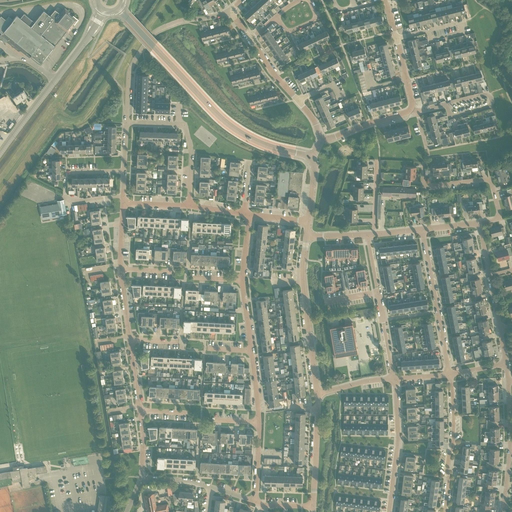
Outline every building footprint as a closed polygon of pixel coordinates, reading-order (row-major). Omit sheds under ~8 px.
[(211,5),(207,0),(197,0),(198,0),(202,8),(205,7),(206,8),(211,5)] [(267,6),(261,0),(260,0),(257,3),(263,10),(267,6)] [(263,10),(257,3),(252,7),(258,14),(263,10)] [(460,14),(461,14),(464,13),(465,18),(468,18),(466,13),(464,4),(458,6),(460,14)] [(462,19),(461,14),(460,14),(458,6),(452,7),(454,16),(455,16),(458,15),(460,20),(462,19)] [(258,14),(252,7),(248,11),(254,18),(258,14)] [(456,21),(455,16),(454,16),(452,7),(447,9),(449,17),(450,17),(453,16),(454,21),(456,21)] [(0,16),(0,32),(2,34),(1,35),(18,50),(21,49),(30,56),(40,64),(75,20),(65,11),(62,15),(55,9),(50,15),(44,10),(34,22),(24,14),(20,18),(16,15),(13,19),(8,16),(5,19),(1,16),(0,16)] [(451,22),(450,17),(449,17),(447,9),(441,10),(443,19),(444,18),(447,18),(449,23),(451,22)] [(443,19),(441,10),(436,11),(438,20),(439,20),(442,19),(443,24),(445,23),(444,18),(443,19)] [(254,18),(248,11),(244,15),(250,22),(254,18)] [(440,25),(439,20),(438,20),(436,11),(430,13),(432,21),(433,21),(436,20),(438,25),(440,25)] [(375,17),(377,25),(383,23),(381,15),(377,17),(376,13),(373,13),(374,17),(375,17)] [(434,26),(433,21),(432,21),(430,13),(425,14),(427,23),(428,23),(431,22),(432,27),(434,26)] [(367,15),(368,19),(369,19),(371,26),(377,25),(375,17),(374,17),(371,18),(370,14),(367,15)] [(429,28),(428,23),(427,23),(425,14),(419,16),(421,24),(422,24),(425,23),(427,28),(429,28)] [(351,23),(353,31),(359,29),(357,22),(356,22),(353,23),(352,19),(351,19),(351,16),(349,17),(349,19),(350,23),(351,23)] [(369,19),(368,19),(365,20),(364,16),(361,16),(362,20),(363,20),(365,28),(371,26),(369,19)] [(423,29),(422,24),(421,24),(419,16),(413,17),(416,26),(416,25),(420,25),(421,30),(423,29)] [(363,20),(362,20),(359,21),(358,17),(355,18),(356,22),(357,22),(359,29),(365,28),(363,20)] [(416,26),(413,17),(408,19),(410,27),(414,26),(415,31),(418,30),(416,25),(416,26)] [(347,32),(353,31),(351,23),(350,23),(347,24),(346,20),(343,21),(344,25),(345,25),(347,32)] [(221,27),(223,36),(230,34),(228,26),(221,27)] [(318,30),(320,34),(321,34),(324,41),(330,38),(327,31),(322,33),(319,26),(317,27),(318,30)] [(217,38),(223,36),(221,27),(214,29),(217,38)] [(210,39),(217,38),(214,29),(208,31),(210,39)] [(203,41),(210,39),(208,31),(201,33),(203,41)] [(265,40),(272,35),(269,31),(261,36),(265,40)] [(321,34),(320,34),(317,36),(315,32),(313,33),(314,36),(315,36),(319,43),(324,41),(321,34)] [(313,46),(319,43),(315,36),(314,36),(311,38),(309,34),(307,35),(309,39),(310,39),(313,46)] [(268,45),(275,40),(272,35),(265,40),(268,45)] [(456,58),(462,56),(460,48),(461,48),(459,44),(458,36),(455,37),(456,44),(458,49),(454,50),(456,58)] [(310,39),(309,39),(305,41),(304,37),(302,38),(303,42),(304,41),(307,48),(313,46),(310,39)] [(417,46),(422,45),(429,43),(428,39),(422,41),(421,42),(419,42),(418,39),(416,39),(408,41),(410,48),(417,46)] [(271,50),(279,45),(275,40),(268,45),(271,50)] [(302,51),(307,48),(304,41),(303,42),(300,43),(298,40),(296,41),(298,45),(298,44),(302,51)] [(467,47),(469,54),(476,53),(473,40),(470,41),(471,46),(467,47)] [(442,53),(439,41),(436,42),(437,49),(438,49),(439,54),(435,55),(437,62),(444,61),(442,53)] [(460,48),(462,56),(469,54),(467,47),(466,42),(463,43),(464,47),(461,48),(460,48)] [(377,54),(381,53),(381,52),(389,50),(387,44),(379,46),(381,51),(377,52),(377,54)] [(275,55),(282,50),(279,45),(271,50),(275,55)] [(418,50),(417,46),(410,48),(411,54),(419,53),(423,52),(423,49),(418,50)] [(446,52),(442,53),(444,61),(451,59),(448,47),(445,47),(446,52)] [(236,49),(238,58),(245,56),(243,48),(236,49)] [(232,60),(238,58),(236,49),(229,51),(232,60)] [(360,58),(361,58),(365,57),(366,61),(368,60),(367,56),(366,56),(364,49),(358,50),(360,58)] [(278,59),(285,54),(282,50),(275,55),(278,59)] [(362,61),(361,58),(360,58),(358,50),(352,52),(354,59),(359,58),(360,62),(362,61)] [(381,52),(381,53),(382,57),(375,58),(376,61),(379,60),(383,59),(382,58),(390,56),(389,50),(381,52)] [(225,61),(232,60),(229,51),(223,53),(225,61)] [(218,63),(225,61),(223,53),(216,54),(218,63)] [(420,56),(419,53),(411,54),(413,61),(421,59),(425,58),(424,55),(420,56)] [(289,59),(285,54),(278,59),(281,64),(289,59)] [(380,66),(384,65),(384,64),(392,62),(390,56),(382,58),(383,59),(384,63),(380,64),(380,66)] [(334,67),(335,67),(338,65),(340,69),(342,68),(340,64),(337,58),(331,60),(334,67)] [(421,59),(413,61),(415,68),(422,66),(423,69),(430,68),(429,64),(427,65),(426,62),(421,63),(421,59)] [(337,71),(335,67),(334,67),(331,60),(325,63),(328,70),(329,70),(333,68),(334,72),(337,71)] [(384,64),(384,65),(385,69),(381,70),(382,72),(386,71),(386,70),(393,68),(392,62),(384,64)] [(328,70),(325,63),(319,65),(323,73),(327,71),(329,74),(331,73),(329,70),(328,70)] [(312,77),(313,77),(317,75),(318,79),(320,78),(319,74),(318,74),(315,68),(309,70),(312,77)] [(395,74),(393,68),(386,70),(386,71),(387,75),(383,76),(383,78),(388,77),(387,76),(395,74)] [(251,71),(253,80),(260,78),(258,69),(251,71)] [(315,81),(313,77),(312,77),(309,70),(303,73),(307,80),(311,78),(313,82),(312,82),(314,88),(317,87),(315,81)] [(247,81),(253,80),(251,71),(244,73),(247,81)] [(476,81),(477,86),(480,85),(479,81),(482,80),(481,72),(474,74),(476,81)] [(240,83),(247,81),(244,73),(238,74),(240,83)] [(307,80),(303,73),(297,75),(301,83),(305,80),(307,84),(309,83),(307,80)] [(233,85),(240,83),(238,74),(231,76),(233,85)] [(469,83),(470,88),(473,87),(472,82),(476,81),(474,74),(467,75),(469,83)] [(467,75),(461,77),(462,85),(463,89),(464,92),(467,91),(466,88),(465,84),(469,83),(467,75)] [(462,85),(461,77),(454,79),(457,91),(460,90),(459,86),(462,85)] [(449,80),(442,82),(444,89),(445,94),(448,93),(447,89),(451,88),(451,90),(454,89),(452,83),(450,83),(449,80)] [(444,89),(442,82),(436,83),(437,91),(439,95),(442,95),(440,90),(444,89)] [(431,93),(432,97),(435,96),(434,92),(437,91),(436,83),(429,85),(431,93)] [(427,94),(431,93),(429,85),(422,87),(425,99),(428,98),(427,94)] [(16,92),(21,100),(27,96),(27,97),(27,96),(23,90),(20,92),(19,91),(18,92),(17,91),(16,92)] [(269,92),(271,101),(278,99),(276,91),(269,92)] [(16,103),(21,100),(16,92),(15,93),(16,94),(14,94),(15,96),(12,97),(16,104),(16,103)] [(264,102),(271,101),(269,92),(262,94),(264,102)] [(392,93),(393,97),(394,97),(396,105),(402,103),(400,96),(395,97),(394,93),(392,93)] [(0,102),(8,98),(6,94),(0,97),(0,102)] [(257,104),(264,102),(262,94),(255,96),(257,104)] [(325,102),(324,101),(323,98),(327,96),(326,94),(322,96),(315,100),(317,105),(325,102)] [(394,97),(393,97),(389,98),(388,94),(386,95),(387,99),(388,99),(390,106),(396,105),(394,97)] [(251,106),(257,104),(255,96),(248,97),(251,106)] [(382,100),(384,108),(390,106),(388,99),(387,99),(383,100),(382,96),(380,96),(381,100),(382,100)] [(374,98),(375,102),(376,102),(378,109),(384,108),(382,100),(381,100),(377,101),(376,97),(374,98)] [(376,102),(375,102),(371,103),(370,99),(368,100),(369,104),(370,104),(372,111),(378,109),(376,102)] [(317,105),(320,111),(327,107),(325,103),(329,102),(328,100),(324,101),(325,102),(317,105)] [(330,113),(328,109),(332,107),(334,107),(333,104),(327,107),(320,111),(323,116),(330,113)] [(353,110),(356,117),(362,115),(359,108),(354,109),(353,106),(350,106),(352,110),(353,110)] [(350,120),(356,117),(353,110),(352,110),(348,112),(347,108),(345,109),(346,113),(347,113),(350,120)] [(323,116),(325,122),(332,119),(332,118),(331,115),(336,112),(335,110),(330,113),(323,116)] [(427,117),(429,124),(436,122),(441,121),(448,119),(447,116),(447,115),(440,117),(440,118),(436,119),(435,115),(437,115),(436,112),(429,114),(430,116),(427,117)] [(486,122),(488,130),(495,128),(494,124),(497,123),(495,115),(489,117),(490,121),(486,122)] [(336,117),(332,118),(332,119),(325,122),(328,128),(335,125),(333,120),(337,119),(336,117)] [(482,132),(488,130),(486,122),(485,118),(482,118),(483,123),(480,124),(482,132)] [(480,124),(479,119),(476,120),(477,125),(473,126),(475,133),(482,132),(480,124)] [(438,128),(438,129),(443,127),(442,124),(437,126),(436,122),(429,124),(430,130),(438,128)] [(465,128),(461,129),(463,136),(470,135),(467,122),(464,123),(465,128)] [(461,129),(460,124),(457,125),(458,129),(455,130),(456,138),(463,136),(461,129)] [(408,126),(393,129),(383,132),(384,136),(387,136),(388,141),(410,135),(408,126)] [(439,132),(438,129),(438,128),(430,130),(432,137),(440,135),(444,134),(444,131),(439,132)] [(441,139),(440,135),(432,137),(431,137),(432,141),(433,141),(434,144),(441,142),(442,145),(449,143),(447,137),(441,139)] [(51,146),(46,152),(51,156),(56,150),(51,146)] [(115,152),(115,146),(108,146),(108,150),(103,150),(103,152),(108,152),(108,155),(113,155),(113,152),(115,152)] [(472,167),(471,158),(465,159),(465,162),(462,162),(463,171),(469,171),(468,168),(472,167)] [(476,158),(471,158),(472,167),(472,171),(479,170),(480,171),(483,169),(480,164),(480,160),(477,161),(476,158)] [(447,164),(447,161),(441,162),(442,171),(442,176),(443,175),(445,174),(446,173),(448,173),(449,174),(450,174),(451,173),(450,164),(447,164)] [(357,171),(367,171),(367,162),(361,162),(361,165),(357,165),(357,171)] [(439,171),(442,171),(441,162),(435,162),(435,165),(432,166),(433,175),(439,174),(439,171)] [(502,186),(510,184),(509,179),(507,179),(504,168),(495,170),(498,183),(501,182),(502,186)] [(291,171),(279,170),(276,195),(288,196),(300,198),(303,172),(291,171)] [(366,180),(367,171),(357,171),(357,176),(360,176),(360,180),(366,180)] [(415,173),(405,173),(405,176),(404,179),(403,179),(402,185),(410,185),(410,182),(408,182),(408,179),(416,179),(416,175),(415,175),(415,173)] [(353,193),(363,193),(363,184),(357,184),(357,187),(354,187),(353,193)] [(406,187),(399,187),(393,187),(383,187),(382,195),(392,196),(392,197),(399,197),(405,197),(405,196),(415,196),(416,188),(406,188),(406,187)] [(503,197),(506,209),(511,207),(511,195),(511,194),(511,192),(511,189),(506,190),(508,196),(503,197)] [(363,193),(353,193),(353,198),(356,198),(356,202),(363,202),(363,193)] [(299,210),(300,198),(288,196),(287,207),(293,207),(293,209),(299,210)] [(67,214),(64,201),(64,200),(57,201),(58,203),(40,207),(42,217),(59,214),(60,215),(67,214)] [(473,205),(474,213),(480,213),(479,210),(483,210),(482,201),(476,202),(477,204),(473,205)] [(468,214),(474,213),(473,205),(467,205),(467,204),(464,205),(465,212),(468,211),(468,214)] [(347,214),(357,215),(357,206),(351,205),(351,209),(347,209),(347,214)] [(449,207),(443,208),(444,217),(450,216),(450,213),(453,213),(452,206),(449,206),(449,207)] [(411,209),(412,215),(417,214),(417,217),(424,216),(423,207),(416,207),(416,208),(411,209)] [(444,217),(443,208),(440,208),(439,207),(431,208),(432,215),(438,215),(439,217),(444,217)] [(90,212),(91,220),(101,218),(100,210),(90,212)] [(356,224),(357,215),(347,214),(347,220),(350,220),(350,223),(356,224)] [(91,220),(92,227),(102,226),(101,218),(91,220)] [(92,227),(94,235),(103,234),(102,226),(92,227)] [(503,236),(506,235),(504,227),(501,228),(500,226),(490,229),(492,237),(502,234),(503,236)] [(103,234),(94,235),(95,243),(104,242),(103,234)] [(458,246),(473,244),(472,237),(468,238),(468,235),(462,236),(463,243),(458,243),(458,246)] [(417,243),(411,244),(411,252),(412,252),(416,251),(416,255),(419,255),(418,251),(417,243)] [(411,252),(411,244),(404,245),(405,252),(406,252),(410,252),(410,256),(413,256),(412,252),(411,252)] [(474,250),(473,244),(458,246),(455,247),(455,250),(464,248),(465,252),(474,250)] [(400,257),(400,253),(399,253),(398,245),(392,246),(393,254),(394,254),(398,253),(398,257),(400,257)] [(406,256),(406,252),(405,252),(404,245),(398,245),(399,253),(400,253),(404,253),(404,257),(406,256)] [(445,252),(444,248),(448,247),(447,245),(443,245),(443,246),(436,248),(437,254),(445,252)] [(394,258),(394,254),(393,254),(392,246),(386,247),(387,254),(391,254),(392,258),(394,258)] [(170,257),(171,248),(168,248),(168,247),(162,247),(161,250),(161,260),(167,260),(168,257),(170,257)] [(388,258),(387,254),(386,247),(379,247),(380,255),(385,255),(386,259),(388,258)] [(509,256),(511,254),(510,247),(506,248),(507,250),(496,253),(498,261),(509,258),(509,256)] [(171,248),(170,257),(173,257),(173,260),(179,260),(180,251),(176,251),(177,248),(171,248)] [(449,251),(445,252),(437,254),(438,260),(446,258),(445,254),(449,253),(449,251)] [(107,260),(106,254),(96,255),(97,262),(98,265),(104,264),(104,261),(107,260)] [(446,258),(438,260),(439,266),(447,265),(447,264),(446,260),(450,259),(450,257),(446,258)] [(462,264),(462,267),(477,264),(475,258),(466,260),(467,263),(462,264)] [(413,270),(421,269),(420,263),(412,264),(413,269),(409,270),(409,272),(413,271),(413,270)] [(447,265),(439,266),(440,273),(448,271),(447,266),(451,265),(451,263),(447,264),(447,265)] [(383,266),(384,273),(391,271),(391,270),(391,267),(395,266),(394,264),(390,264),(390,265),(383,266)] [(477,264),(462,267),(463,270),(468,269),(469,272),(466,273),(466,277),(475,275),(475,271),(478,271),(477,264)] [(410,278),(415,277),(414,277),(422,275),(421,269),(413,270),(413,271),(414,275),(410,276),(410,278)] [(391,271),(384,273),(385,279),(393,277),(392,276),(392,273),(396,272),(395,270),(391,270),(391,271)] [(441,277),(442,283),(450,282),(450,281),(449,277),(453,277),(453,274),(449,275),(449,276),(441,277)] [(416,283),(423,281),(422,275),(414,277),(415,277),(415,281),(411,282),(412,284),(416,283)] [(466,285),(466,288),(481,285),(479,278),(476,279),(475,275),(466,277),(467,281),(470,280),(471,284),(466,285)] [(393,277),(385,279),(386,285),(394,283),(393,279),(397,278),(396,276),(392,276),(393,277)] [(450,282),(442,283),(444,289),(451,288),(451,287),(450,283),(455,283),(454,280),(450,281),(450,282)] [(424,287),(423,281),(416,283),(416,287),(412,288),(413,290),(417,290),(417,289),(424,287)] [(398,282),(394,283),(386,285),(387,291),(395,290),(394,285),(398,284),(398,282)] [(481,285),(466,288),(467,291),(472,290),(472,293),(469,294),(470,298),(479,296),(479,292),(482,291),(481,285)] [(455,286),(451,287),(451,288),(444,289),(445,296),(452,294),(452,293),(452,290),(456,289),(455,286)] [(199,290),(186,290),(185,299),(198,300),(201,300),(202,293),(199,293),(199,290)] [(220,301),(220,299),(220,297),(220,294),(217,294),(218,291),(211,291),(211,300),(214,301),(214,304),(217,305),(217,301),(220,301)] [(223,297),(220,297),(220,299),(223,299),(223,301),(226,301),(226,305),(229,305),(229,301),(236,302),(236,292),(223,291),(223,297)] [(452,294),(445,296),(446,302),(454,301),(453,296),(457,295),(456,293),(452,293),(452,294)] [(257,307),(267,306),(266,303),(268,302),(267,296),(260,297),(260,300),(256,301),(257,307)] [(419,296),(419,300),(420,300),(421,308),(428,307),(427,299),(422,300),(421,296),(419,296)] [(479,296),(470,298),(471,302),(474,301),(475,304),(470,305),(470,308),(485,306),(483,299),(480,300),(479,296)] [(414,301),(415,309),(421,308),(420,300),(419,300),(416,301),(415,297),(413,297),(413,301),(414,301)] [(407,298),(407,302),(408,302),(409,310),(415,309),(414,301),(413,301),(409,302),(409,298),(407,298)] [(402,303),(403,311),(409,310),(408,302),(407,302),(403,303),(403,299),(400,299),(401,303),(402,303)] [(394,300),(395,304),(396,304),(397,312),(403,311),(402,303),(401,303),(397,304),(397,300),(394,300)] [(396,304),(395,304),(391,305),(390,301),(388,301),(389,305),(390,305),(391,313),(397,312),(396,304)] [(447,307),(448,313),(456,311),(455,307),(459,306),(458,304),(454,305),(447,307)] [(474,314),(474,318),(483,316),(483,313),(486,312),(485,306),(470,308),(471,311),(476,310),(476,314),(474,314)] [(456,311),(448,313),(449,319),(457,318),(457,317),(456,313),(460,312),(460,310),(456,311)] [(267,312),(258,313),(259,320),(268,318),(268,315),(275,314),(275,311),(267,312)] [(148,326),(148,313),(147,313),(147,316),(144,316),(145,313),(138,313),(137,321),(141,321),(141,325),(148,326)] [(154,323),(157,323),(158,314),(154,313),(154,316),(150,316),(150,313),(148,313),(148,326),(154,326),(154,323)] [(160,326),(166,327),(167,317),(163,317),(163,314),(158,314),(157,323),(160,323),(160,326)] [(457,318),(449,319),(450,325),(458,324),(458,323),(457,319),(461,318),(461,316),(457,317),(457,318)] [(483,316),(474,318),(475,322),(478,322),(479,325),(473,326),(474,329),(489,326),(487,320),(484,320),(483,316)] [(345,356),(358,354),(352,322),(345,323),(345,325),(330,327),(335,358),(345,356)] [(424,330),(432,329),(431,322),(423,324),(424,329),(420,329),(421,332),(425,331),(424,330)] [(462,322),(458,323),(458,324),(450,325),(451,331),(459,330),(458,325),(462,324),(462,322)] [(394,327),(395,334),(403,332),(403,331),(402,327),(406,327),(405,324),(401,325),(401,326),(394,327)] [(489,326),(474,329),(475,332),(480,331),(480,334),(490,333),(489,326)] [(426,336),(433,335),(432,329),(424,330),(425,331),(425,335),(421,336),(422,338),(426,337),(426,336)] [(403,332),(395,334),(396,340),(404,338),(404,337),(403,334),(407,333),(407,330),(403,331),(403,332)] [(452,336),(453,343),(461,341),(461,340),(460,336),(464,336),(464,333),(460,334),(460,335),(452,336)] [(427,342),(434,341),(433,335),(426,336),(426,337),(426,341),(422,342),(423,344),(427,343),(427,342)] [(404,338),(396,340),(397,346),(405,344),(405,343),(404,340),(408,339),(408,337),(404,337),(404,338)] [(462,347),(462,346),(461,343),(466,342),(465,339),(461,340),(461,341),(453,343),(455,349),(462,347)] [(478,350),(492,347),(491,340),(482,342),(482,346),(477,347),(478,350)] [(436,347),(434,341),(427,342),(427,343),(427,347),(423,348),(424,350),(428,349),(428,348),(436,347)] [(405,344),(397,346),(399,352),(406,351),(405,346),(409,345),(409,343),(405,343),(405,344)] [(466,346),(462,346),(462,347),(455,349),(456,355),(463,353),(463,352),(463,349),(467,348),(466,346)] [(494,353),(492,347),(478,350),(473,350),(475,357),(479,356),(479,352),(484,351),(484,355),(485,355),(486,358),(491,357),(491,354),(494,353)] [(467,352),(463,352),(463,353),(456,355),(457,361),(465,360),(464,355),(468,354),(467,352)] [(427,355),(425,355),(425,359),(426,359),(426,367),(433,367),(432,359),(431,359),(427,359),(427,355)] [(433,355),(431,355),(431,359),(432,359),(433,367),(439,366),(438,358),(434,359),(433,355)] [(414,356),(412,356),(412,360),(413,360),(414,368),(420,367),(420,360),(419,360),(415,360),(414,356)] [(421,356),(418,356),(419,360),(420,360),(420,367),(426,367),(426,359),(425,359),(421,360),(421,356)] [(400,361),(397,361),(397,368),(401,368),(401,369),(408,368),(407,361),(406,361),(402,361),(402,357),(400,357),(400,361)] [(408,357),(406,357),(406,361),(407,361),(408,368),(414,368),(413,360),(412,360),(408,361),(408,357)] [(228,376),(228,366),(225,365),(226,363),(219,362),(219,372),(223,372),(223,375),(228,376)] [(237,373),(238,363),(231,363),(231,366),(228,366),(228,376),(230,376),(231,372),(234,373),(234,376),(237,376),(237,373)] [(483,389),(484,392),(498,391),(498,385),(494,385),(494,381),(487,382),(487,386),(488,386),(489,389),(483,389)] [(406,389),(406,396),(416,395),(415,386),(411,387),(411,389),(406,389)] [(305,388),(295,389),(296,393),(292,393),(293,399),(297,398),(296,396),(306,394),(305,388)] [(116,396),(126,395),(125,389),(115,390),(116,393),(109,394),(109,397),(116,396)] [(204,402),(211,402),(211,392),(205,392),(205,393),(203,393),(203,396),(204,396),(204,402)] [(278,399),(269,400),(270,406),(274,406),(274,409),(282,408),(282,405),(279,405),(279,401),(283,401),(282,398),(278,399)] [(499,420),(499,413),(484,413),(484,416),(489,416),(490,420),(486,420),(486,423),(495,423),(495,420),(499,420)] [(485,432),(485,435),(499,434),(499,428),(495,428),(495,424),(486,425),(486,428),(490,428),(490,432),(485,432)] [(217,445),(218,444),(218,431),(213,430),(213,432),(209,432),(208,441),(212,442),(212,445),(217,445)] [(484,455),(499,456),(499,449),(496,449),(496,445),(488,445),(488,449),(490,449),(489,453),(484,452),(484,455)] [(348,459),(348,456),(349,447),(342,446),(341,455),(346,456),(346,459),(348,459)] [(348,456),(353,457),(353,460),(355,460),(355,457),(356,448),(349,447),(348,456)] [(355,457),(360,457),(360,460),(362,461),(363,458),(362,458),(363,449),(356,448),(355,457)] [(362,458),(363,458),(368,458),(367,461),(369,461),(370,458),(371,450),(363,449),(362,458)] [(370,458),(375,459),(374,462),(377,462),(377,459),(378,450),(371,450),(370,458)] [(385,451),(378,450),(377,459),(382,460),(382,463),(384,463),(385,451)] [(213,472),(219,473),(219,463),(216,463),(217,457),(214,457),(214,453),(210,453),(210,458),(214,458),(213,463),(213,472)] [(498,463),(499,456),(484,455),(484,458),(489,458),(489,462),(486,462),(486,465),(495,467),(495,462),(498,463)] [(494,471),(495,467),(486,465),(485,470),(488,470),(488,474),(483,473),(482,476),(497,478),(498,471),(494,471)] [(46,472),(45,466),(27,469),(27,467),(19,469),(19,470),(0,473),(0,479),(12,477),(13,482),(21,481),(22,487),(30,485),(29,479),(36,478),(35,474),(46,472)] [(346,474),(341,473),(341,470),(339,470),(338,482),(345,483),(346,474)] [(353,475),(348,474),(348,471),(346,471),(346,474),(345,483),(352,484),(353,475)] [(360,476),(355,475),(356,472),(353,472),(353,475),(352,484),(359,484),(360,476)] [(359,484),(366,485),(367,476),(362,476),(363,473),(361,473),(360,476),(359,484)] [(366,485),(374,486),(375,477),(370,477),(370,474),(368,473),(367,476),(366,485)] [(375,477),(374,486),(381,487),(382,478),(377,477),(377,474),(375,474),(375,477)] [(483,487),(493,488),(494,484),(496,484),(497,478),(482,476),(482,479),(487,479),(487,483),(484,483),(483,487)] [(493,488),(483,487),(483,491),(485,491),(485,495),(480,494),(480,497),(494,499),(495,492),(493,492),(493,488)] [(193,493),(186,492),(185,505),(188,505),(188,501),(192,501),(193,493)] [(168,511),(167,504),(156,506),(154,493),(144,495),(146,511),(168,511)] [(107,511),(110,497),(105,496),(100,495),(97,511),(107,511)] [(343,509),(343,506),(345,497),(337,496),(336,505),(341,506),(341,509),(343,509)] [(343,506),(348,506),(348,509),(350,510),(351,507),(352,498),(345,497),(343,506)] [(493,505),(494,499),(480,497),(479,500),(484,500),(484,504),(480,503),(480,508),(490,509),(490,505),(493,505)] [(351,507),(356,507),(355,510),(357,511),(358,508),(359,499),(352,498),(351,507)] [(366,500),(359,499),(358,508),(363,508),(362,511),(365,511),(365,509),(366,500)] [(365,509),(370,509),(369,511),(371,511),(372,510),(372,509),(373,501),(366,500),(365,509)] [(372,509),(372,510),(377,510),(377,511),(379,511),(381,502),(373,501),(372,509)]
